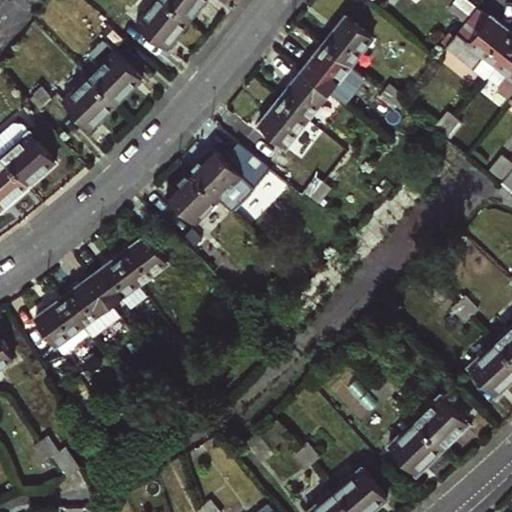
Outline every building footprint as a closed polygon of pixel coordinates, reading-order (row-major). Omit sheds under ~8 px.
[(153,0),(136,22),(165,46),(189,18),(167,0),(153,0)] [(167,0),(189,18),(203,0),(167,0)] [(453,0),(452,2),(466,13),(472,5),(466,0),(453,0)] [(447,7),(461,19),(466,13),(452,2),(447,7)] [(482,55),(494,66),(511,44),(511,33),(491,16),(490,17),(476,6),(469,15),(445,44),(472,67),(482,55)] [(349,63),(370,37),(344,15),(322,41),(349,63)] [(327,90),(349,63),(322,41),(301,68),(327,90)] [(511,100),(511,98),(511,44),(494,66),(506,76),(495,90),(510,101),(511,100)] [(116,101),(141,76),(112,47),(87,73),(116,101)] [(485,77),(494,66),(482,55),(472,67),(485,77)] [(279,95),(305,117),(327,90),(301,68),(279,95)] [(90,127),(116,101),(87,73),(62,98),(90,127)] [(382,90),(395,101),(400,94),(388,83),(382,90)] [(376,97),(389,108),(395,101),(382,90),(376,97)] [(256,122),(283,144),(305,117),(279,95),(256,122)] [(435,124),(442,130),(453,117),(446,111),(435,124)] [(442,130),(449,136),(460,123),(453,117),(442,130)] [(27,183),(55,159),(23,121),(13,120),(0,131),(0,151),(1,153),(27,183)] [(258,188),(274,171),(266,164),(233,137),(219,152),(211,145),(188,169),(218,198),(234,213),(258,188)] [(443,176),(451,168),(432,149),(424,157),(443,176)] [(0,206),(27,183),(1,153),(0,153),(0,206)] [(489,169),(495,174),(506,160),(500,155),(489,169)] [(434,186),(443,176),(424,157),(415,167),(434,186)] [(495,174),(511,188),(511,187),(511,165),(506,160),(495,174)] [(425,195),(434,186),(415,167),(405,177),(425,195)] [(196,221),(218,198),(188,169),(166,192),(196,221)] [(303,189),(310,195),(321,181),(314,175),(303,189)] [(416,204),(425,195),(405,177),(397,186),(416,204)] [(310,195),(317,200),(328,187),(321,181),(310,195)] [(406,214),(416,204),(397,186),(387,196),(406,214)] [(398,223),(406,214),(387,196),(379,204),(398,223)] [(389,232),(398,223),(379,204),(369,214),(389,232)] [(379,242),(389,232),(369,214),(360,224),(379,242)] [(371,250),(379,242),(360,224),(352,232),(371,250)] [(203,260),(213,250),(194,231),(184,241),(203,260)] [(362,260),(371,250),(352,232),(343,242),(362,260)] [(117,254),(138,282),(167,262),(146,233),(117,254)] [(352,270),(362,260),(343,242),(333,252),(352,270)] [(344,278),(352,270),(333,252),(326,260),(344,278)] [(111,303),(138,282),(117,254),(90,274),(111,303)] [(299,276),(305,270),(293,258),(287,264),(299,276)] [(335,288),(344,278),(326,260),(315,270),(335,288)] [(292,283),(299,276),(287,264),(280,271),(292,283)] [(326,297),(335,288),(315,270),(307,279),(326,297)] [(120,314),(111,303),(90,274),(62,294),(83,323),(92,335),(120,314)] [(318,306),(326,297),(307,279),(299,288),(318,306)] [(441,307),(450,299),(432,280),(423,289),(441,307)] [(308,316),(318,306),(299,288),(289,297),(308,316)] [(92,335),(83,323),(62,294),(34,315),(54,344),(58,341),(67,353),(92,335)] [(469,313),(476,307),(464,294),(458,300),(469,313)] [(300,325),(308,316),(289,297),(281,307),(300,325)] [(463,319),(469,313),(458,300),(451,306),(463,319)] [(289,336),(300,325),(281,307),(270,317),(289,336)] [(232,319),(238,325),(250,313),(244,308),(232,319)] [(238,325),(244,331),(256,319),(250,313),(238,325)] [(511,320),(493,339),(511,359),(511,320)] [(0,365),(12,358),(0,337),(0,365)] [(494,393),(511,376),(511,359),(493,339),(467,363),(494,393)] [(389,392),(394,386),(383,374),(377,379),(389,392)] [(382,399),(389,392),(377,379),(370,386),(382,399)] [(413,417),(441,447),(467,421),(439,392),(413,417)] [(78,413),(83,420),(99,410),(94,402),(78,413)] [(83,420),(89,428),(104,417),(99,410),(83,420)] [(415,472),(441,447),(413,417),(387,442),(415,472)] [(246,440),(263,460),(274,450),(256,430),(246,440)] [(63,475),(77,466),(62,443),(55,447),(46,435),(39,440),(38,440),(48,454),(63,475)] [(41,459),(48,454),(38,440),(31,445),(41,459)] [(309,460),(316,454),(305,441),(298,447),(309,460)] [(302,466),(309,460),(298,447),(290,453),(302,466)] [(352,511),(365,511),(386,496),(361,466),(333,488),(352,511)] [(305,511),(352,511),(333,488),(305,511)] [(207,511),(219,511),(209,499),(201,505),(207,511)] [(273,511),(267,503),(256,511),(255,511),(273,511)]
